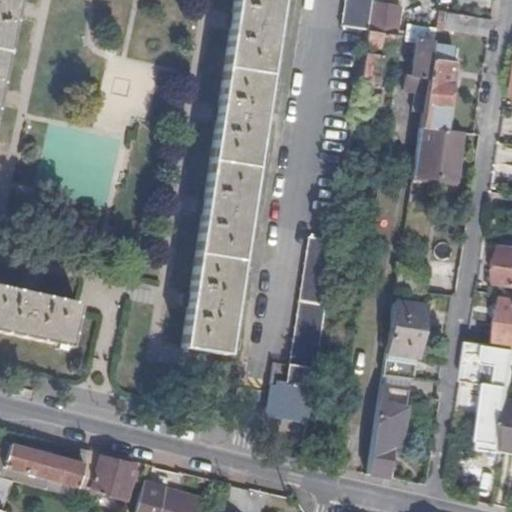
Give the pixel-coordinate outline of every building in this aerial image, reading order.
[(280,0),(235,0),(233,18),(230,18),(229,23),(229,29),(231,29),(218,111),(216,110),(215,116),(215,122),(216,123),(203,203),(202,203),(201,209),(200,215),(201,215),(189,297),(187,297),(186,302),(185,308),(187,309),(181,349),(224,357),(280,0)] [(373,5),(373,0),(346,0),(342,28),(368,32),(373,5)] [(373,5),(368,32),(394,37),(398,9),(373,5)] [(488,39),(491,22),(438,14),(435,31),(426,92),(420,131),(447,135),(453,101),(447,100),(454,51),(441,49),(444,32),(488,39)] [(426,92),(435,31),(406,27),(404,39),(416,41),(411,79),(405,78),(403,92),(418,95),(419,91),(426,92)] [(394,37),(368,32),(366,47),(395,52),(397,37),(394,37)] [(383,58),(365,54),(356,109),(379,113),(383,89),(378,88),(383,58)] [(464,137),(447,135),(420,131),(412,177),(458,183),(464,137)] [(318,349),(335,243),(308,238),(287,366),(284,388),(275,387),(274,389),(271,412),(305,417),(308,418),(313,386),(318,349)] [(511,250),(504,249),(498,285),(511,286),(511,250)] [(422,270),(398,266),(394,291),(419,294),(422,270)] [(0,335),(67,350),(77,307),(36,298),(36,297),(30,295),(24,294),(24,296),(0,290),(0,335)] [(511,300),(506,299),(498,348),(511,350),(511,300)] [(423,307),(393,303),(381,377),(407,380),(412,381),(423,307)] [(511,350),(498,348),(469,343),(459,413),(470,415),(474,384),(501,388),(498,410),(497,410),(495,419),(494,419),(492,432),(505,434),(510,403),(511,386),(511,350)] [(336,352),(318,349),(313,386),(330,389),(336,352)] [(381,377),(366,477),(384,480),(391,440),(399,442),(407,380),(381,377)] [(271,412),(274,389),(269,389),(265,417),(304,423),(305,417),(271,412)] [(459,413),(456,433),(474,435),(476,416),(470,415),(459,413)] [(487,460),(501,462),(504,447),(505,434),(492,432),(487,460)] [(79,481),(82,467),(8,447),(2,469),(48,481),(45,492),(74,500),(79,481)] [(99,459),(99,457),(85,454),(82,467),(79,481),(93,484),(99,459)] [(130,468),(99,459),(93,484),(90,494),(122,502),(130,468)] [(0,480),(10,483),(45,492),(48,481),(2,469),(0,476),(0,480)] [(0,480),(0,511),(10,483),(0,480)] [(156,511),(161,493),(141,487),(135,511),(156,511)] [(208,511),(210,505),(161,493),(156,511),(208,511)]
